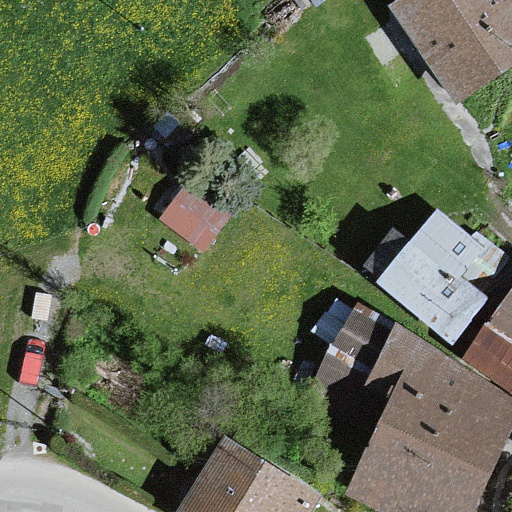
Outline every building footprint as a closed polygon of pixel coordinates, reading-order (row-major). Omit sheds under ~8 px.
[(424,0),(366,45),(431,129),(505,72),(449,0),(424,0)] [(220,207),(171,177),(145,220),(194,250),(220,207)] [(504,256),(429,196),(366,273),(441,334),(504,256)] [(506,396),(511,388),(511,259),(444,350),(506,396)] [(458,511),(506,396),(383,315),(354,369),(376,375),(330,486),(396,511),(458,511)] [(299,511),(309,497),(207,429),(154,508),(159,511),(299,511)]
